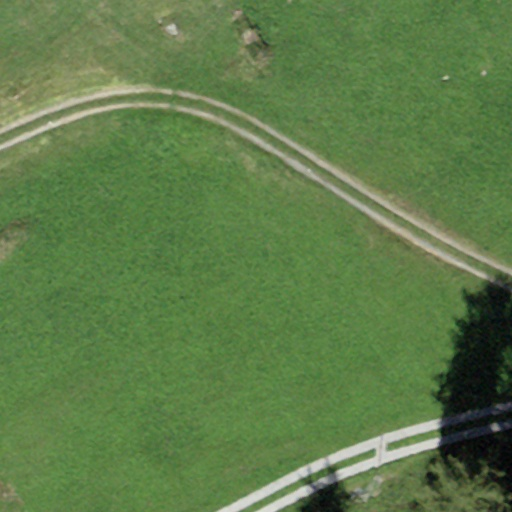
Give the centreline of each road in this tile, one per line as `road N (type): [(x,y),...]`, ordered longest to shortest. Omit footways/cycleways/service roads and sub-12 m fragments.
road 1 (track): [(0,141),(78,110),(160,103),(249,141),(511,292)]
road 2 (track): [(248,511),(378,443),(511,412)]
